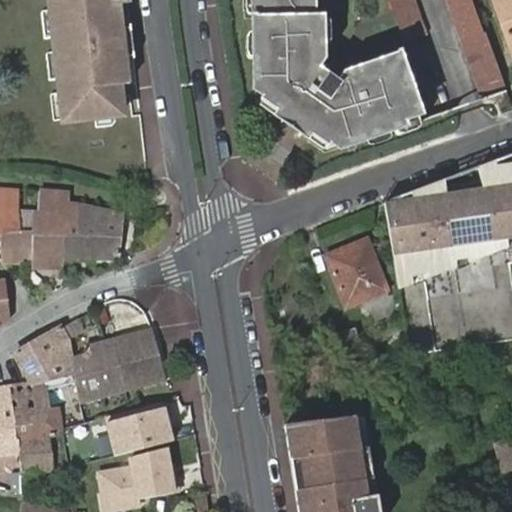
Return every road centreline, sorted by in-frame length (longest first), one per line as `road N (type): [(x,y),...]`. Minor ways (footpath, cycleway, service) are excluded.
road 1 (residential): [(511,134),(224,242)]
road 2 (residential): [(264,511),(224,242)]
road 3 (residential): [(198,255),(241,511)]
road 4 (residential): [(159,0),(198,255)]
road 5 (residential): [(224,242),(188,0)]
road 6 (residential): [(198,255),(76,300),(0,344)]
